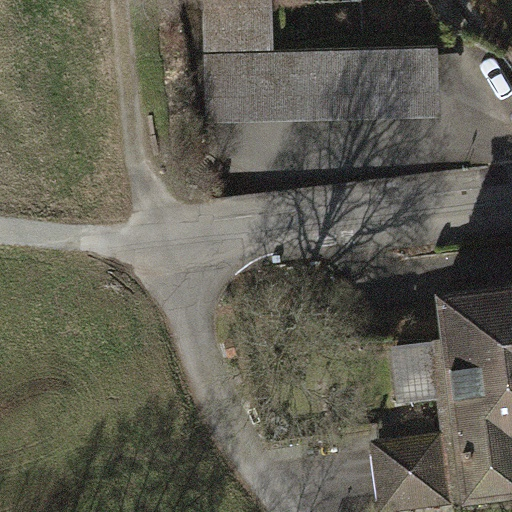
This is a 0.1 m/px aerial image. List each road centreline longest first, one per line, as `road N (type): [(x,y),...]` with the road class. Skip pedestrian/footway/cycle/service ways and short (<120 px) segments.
road 1 (residential): [(161,245),(511,205)]
road 2 (track): [(161,245),(243,428),(305,511)]
road 3 (track): [(161,245),(120,0)]
road 4 (unclassified): [(161,245),(0,226)]
